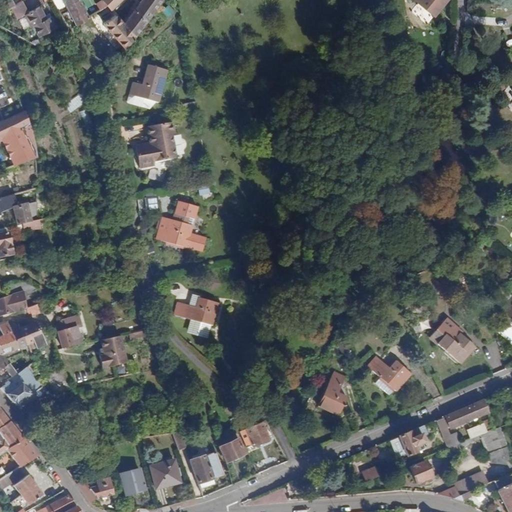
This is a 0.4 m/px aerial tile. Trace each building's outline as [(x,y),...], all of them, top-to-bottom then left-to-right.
[(6,9),(10,7),(14,4),(12,0),(11,0),(4,5),(6,9)] [(81,0),(73,0),(66,4),(69,12),(76,26),(89,17),(81,0)] [(91,0),(99,10),(102,8),(108,5),(104,0),(91,0)] [(104,0),(108,5),(102,8),(107,12),(115,5),(120,0),(104,0)] [(140,0),(141,0),(122,23),(133,36),(159,0),(140,0)] [(413,0),(433,16),(446,0),(413,0)] [(26,11),(20,1),(14,4),(10,7),(16,17),(26,11)] [(133,36),(122,23),(116,15),(103,24),(123,49),(133,36)] [(130,94),(159,101),(168,69),(148,64),(143,83),(133,81),(130,94)] [(66,101),(69,110),(88,104),(85,95),(66,101)] [(13,116),(0,122),(0,138),(1,137),(10,156),(8,157),(12,166),(35,158),(30,128),(24,110),(16,114),(13,116)] [(147,127),(149,138),(152,137),(153,143),(150,144),(136,147),(140,169),(154,166),(154,163),(176,159),(172,134),(175,133),(172,122),(147,127)] [(503,149),(511,145),(511,137),(501,141),(503,149)] [(38,220),(37,202),(13,207),(16,215),(11,216),(12,219),(14,225),(19,224),(38,220)] [(162,218),(157,239),(187,246),(187,245),(203,249),(206,237),(191,233),(193,224),(192,224),(193,218),(194,219),(197,207),(178,202),(175,214),(175,215),(174,220),(173,221),(162,218)] [(38,220),(19,224),(14,225),(6,227),(7,233),(7,234),(8,234),(8,235),(22,234),(24,229),(41,228),(40,220),(38,220)] [(7,233),(0,233),(0,255),(11,254),(8,235),(8,234),(7,234),(7,233)] [(500,253),(490,245),(487,250),(496,257),(500,253)] [(4,287),(5,295),(22,291),(20,283),(18,284),(4,287)] [(27,309),(38,306),(34,288),(23,283),(20,283),(22,291),(27,309)] [(0,317),(23,310),(24,317),(40,313),(38,306),(27,309),(22,291),(5,295),(3,296),(0,297),(0,317)] [(183,317),(213,325),(219,302),(200,297),(197,307),(187,304),(183,317)] [(503,310),(507,313),(511,307),(508,305),(503,310)] [(145,319),(148,318),(145,308),(135,311),(136,316),(143,315),(145,319)] [(428,336),(438,344),(446,335),(452,340),(459,333),(454,329),(456,326),(445,317),(428,336)] [(24,351),(22,347),(19,348),(12,332),(6,322),(0,324),(0,332),(2,336),(0,336),(0,347),(3,354),(8,360),(24,351)] [(34,322),(22,328),(29,344),(35,342),(38,348),(47,343),(34,322)] [(63,346),(82,342),(79,326),(59,332),(63,346)] [(29,344),(22,328),(12,332),(19,348),(22,347),(29,344)] [(446,335),(438,344),(460,363),(475,345),(460,332),(459,333),(452,340),(446,335)] [(105,350),(101,350),(105,369),(131,364),(125,336),(103,340),(105,350)] [(24,351),(30,366),(37,360),(29,344),(22,347),(24,351)] [(0,369),(4,367),(12,378),(19,374),(17,371),(8,360),(3,354),(0,355),(0,369)] [(368,367),(373,372),(382,362),(376,357),(368,367)] [(382,362),(373,372),(396,391),(411,373),(396,362),(390,369),(382,362)] [(44,393),(28,367),(21,372),(19,374),(21,377),(15,381),(11,384),(9,382),(5,384),(0,388),(5,394),(12,403),(13,403),(15,405),(29,395),(33,400),(44,393)] [(334,371),(330,379),(342,385),(346,377),(334,371)] [(55,392),(72,388),(67,375),(58,377),(56,373),(46,376),(55,392)] [(342,385),(330,379),(318,405),(338,415),(347,396),(338,392),(342,385)] [(484,400),(447,416),(453,429),(489,414),(484,400)] [(0,426),(9,421),(0,409),(0,426)] [(451,436),(444,417),(437,420),(449,448),(455,445),(451,436)] [(9,421),(0,426),(0,453),(7,449),(23,438),(9,421)] [(240,431),(242,435),(247,433),(253,448),(271,440),(263,422),(240,431)] [(470,434),(472,438),(481,435),(487,432),(485,428),(470,434)] [(416,429),(390,440),(398,459),(407,455),(408,456),(425,449),(423,444),(425,443),(422,435),(419,436),(416,429)] [(489,453),(503,447),(496,429),(487,432),(481,435),(489,453)] [(182,431),(173,432),(178,448),(186,445),(182,431)] [(455,445),(461,443),(457,433),(451,436),(455,445)] [(23,438),(7,449),(19,467),(37,456),(23,438)] [(240,439),(224,445),(221,446),(227,462),(246,454),(240,439)] [(190,460),(198,483),(213,478),(223,475),(215,452),(190,460)] [(156,487),(180,481),(174,458),(150,464),(156,487)] [(411,467),(418,483),(431,478),(425,461),(411,467)] [(369,480),(380,476),(376,467),(365,471),(369,480)] [(12,471),(10,472),(14,480),(21,475),(18,468),(12,471)] [(126,497),(145,492),(140,471),(121,475),(126,497)] [(468,492),(489,483),(485,471),(467,478),(456,483),(457,486),(454,487),(458,496),(468,492)] [(0,478),(0,489),(1,490),(14,480),(10,472),(1,478),(0,478)] [(511,511),(511,472),(493,481),(508,511),(511,511)] [(41,496),(27,475),(13,484),(18,493),(8,500),(15,511),(16,511),(21,509),(26,505),(41,496)] [(108,476),(90,481),(93,485),(97,498),(112,494),(108,476)] [(93,485),(90,481),(87,478),(82,482),(81,481),(75,486),(88,501),(94,496),(97,498),(93,485)] [(213,478),(198,483),(200,488),(215,483),(213,478)] [(458,496),(454,487),(438,493),(453,498),(458,496)] [(471,496),(468,492),(458,496),(453,498),(461,501),(471,496)] [(63,511),(74,506),(67,497),(38,511),(63,511)]
